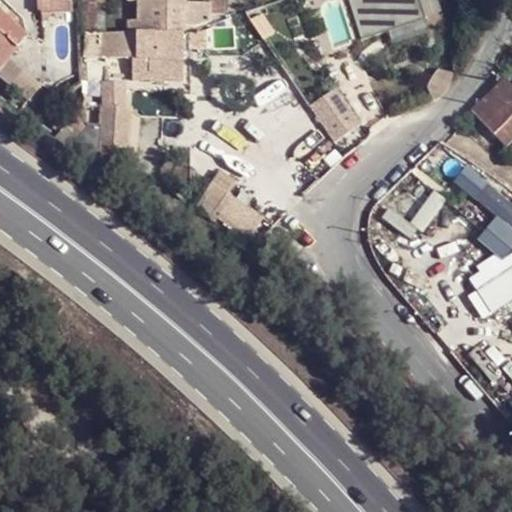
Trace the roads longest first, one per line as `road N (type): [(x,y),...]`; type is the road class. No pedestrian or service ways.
road 1 (residential): [(509,0),(456,104),(343,199),(333,230),(343,259),(511,477)]
road 2 (primary): [(0,184),(176,321),(363,511)]
road 3 (residential): [(0,378),(62,428),(0,490)]
